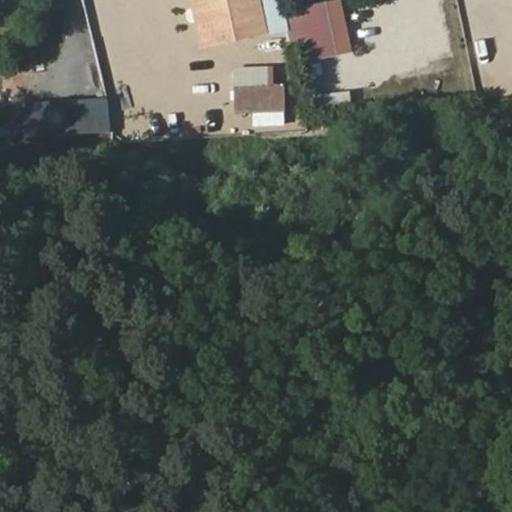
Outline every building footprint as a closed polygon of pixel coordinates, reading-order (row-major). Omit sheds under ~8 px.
[(217,0),(199,0),(203,15),(220,11),(217,0)] [(217,0),(220,11),(203,15),(208,39),(267,26),(261,0),(217,0)] [(342,0),(331,0),(286,10),(294,47),(303,45),(307,63),(354,53),(342,0)] [(287,79),(239,82),(241,106),(289,103),(287,79)] [(316,95),(318,109),(352,105),(350,91),(316,95)] [(25,98),(22,133),(109,139),(111,104),(25,98)] [(148,129),(179,126),(178,114),(147,117),(148,129)]
